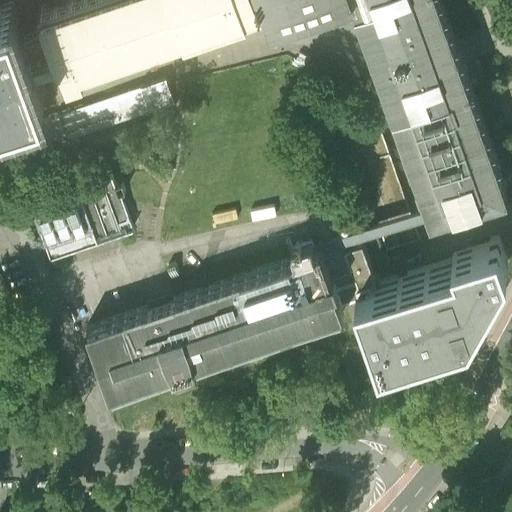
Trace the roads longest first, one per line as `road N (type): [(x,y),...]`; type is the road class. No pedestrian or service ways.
road 1 (residential): [(0,466),(330,450)]
road 2 (residential): [(460,439),(330,450)]
